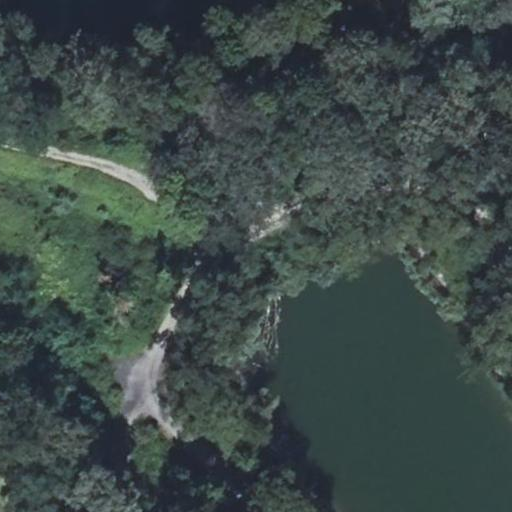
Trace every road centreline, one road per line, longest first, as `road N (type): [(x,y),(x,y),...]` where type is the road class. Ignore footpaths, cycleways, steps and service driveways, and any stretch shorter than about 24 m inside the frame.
road 1 (track): [(511,254),(461,195),(346,12)]
road 2 (track): [(185,294),(461,195)]
road 3 (track): [(143,373),(252,511)]
